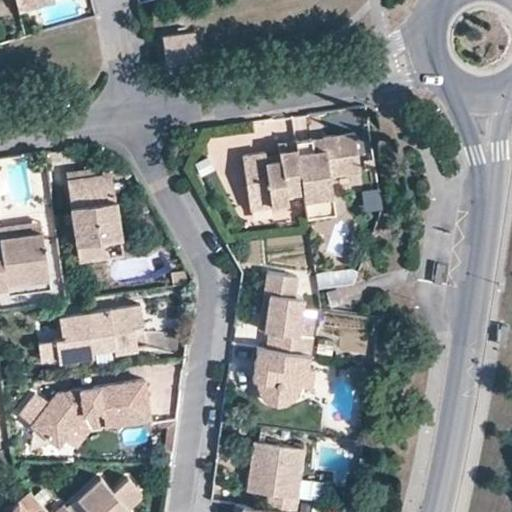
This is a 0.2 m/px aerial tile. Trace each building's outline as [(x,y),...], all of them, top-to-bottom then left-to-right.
[(13,0),(16,9),(47,0),(13,0)] [(199,58),(196,31),(164,35),(167,62),(199,58)] [(314,138),(297,141),(305,197),(308,217),(337,213),(332,175),(361,171),(356,133),(325,137),(325,143),(315,145),(314,138)] [(280,143),(281,152),(282,159),(269,161),(267,155),(267,152),(245,155),(251,203),(271,200),(273,208),(291,206),(290,199),(305,197),(297,141),(280,143)] [(281,152),(267,155),(269,161),(282,159),(281,152)] [(67,178),(72,211),(74,221),(77,243),(121,235),(111,178),(100,173),(67,178)] [(252,211),(273,208),(271,200),(251,203),(252,211)] [(74,221),(72,211),(66,213),(67,223),(74,221)] [(43,231),(41,221),(0,226),(0,228),(1,237),(43,231)] [(0,287),(8,287),(7,282),(18,280),(20,293),(51,288),(43,231),(1,237),(0,228),(0,287)] [(124,253),(121,235),(77,243),(80,260),(124,253)] [(317,279),(319,291),(323,290),(335,288),(356,284),(353,271),(317,279)] [(300,277),(267,273),(264,294),(271,295),(269,309),(263,308),(260,329),(270,329),(268,347),(312,353),(314,335),(302,333),(305,314),(307,298),(297,297),(300,277)] [(7,282),(9,294),(20,293),(18,280),(7,282)] [(335,288),(323,290),(327,307),(338,304),(335,288)] [(271,295),(264,294),(263,308),(269,309),(271,295)] [(134,327),(142,326),(144,325),(141,307),(61,320),(63,340),(55,342),(57,357),(58,363),(92,358),(91,352),(113,349),(114,354),(138,350),(136,334),(134,327)] [(302,333),(314,335),(317,316),(305,314),(302,333)] [(134,327),(136,334),(143,332),(142,326),(134,327)] [(39,360),(57,357),(55,342),(36,344),(39,360)] [(312,353),(268,347),(258,345),(255,363),(261,364),(260,378),(261,386),(269,396),(281,400),(291,399),(297,396),(302,389),(304,382),(298,382),(300,367),(309,369),(312,353)] [(298,382),(304,382),(317,384),(318,370),(309,369),(300,367),(298,382)] [(84,402),(83,389),(57,393),(50,402),(37,392),(22,411),(36,421),(33,425),(60,446),(70,432),(82,416),(102,413),(104,427),(151,420),(145,379),(94,387),(96,399),(84,402)] [(96,399),(94,387),(83,389),(84,402),(96,399)] [(82,416),(70,432),(104,427),(102,413),(82,416)] [(259,469),(255,490),(269,492),(267,508),(294,511),(295,511),(305,447),(255,440),(250,468),(259,469)] [(247,489),(255,490),(259,469),(250,468),(247,489)] [(70,511),(65,506),(57,511),(129,511),(125,508),(137,499),(138,491),(126,477),(111,491),(99,478),(77,498),(89,511),(70,511)] [(48,511),(31,493),(9,511),(48,511)]
